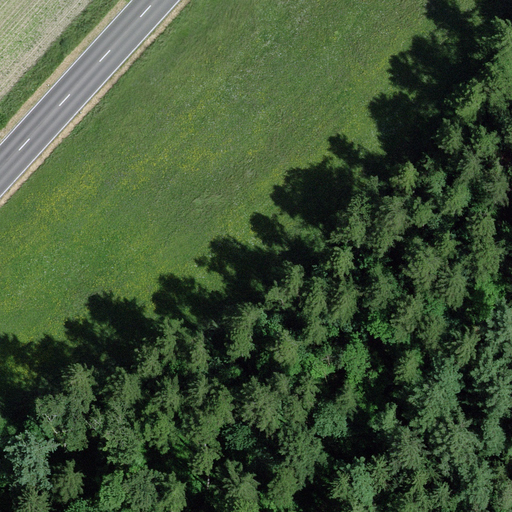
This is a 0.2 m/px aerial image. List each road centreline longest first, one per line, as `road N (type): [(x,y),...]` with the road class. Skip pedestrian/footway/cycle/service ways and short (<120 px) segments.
road 1 (track): [(319,511),(511,288)]
road 2 (primary): [(0,170),(155,0)]
